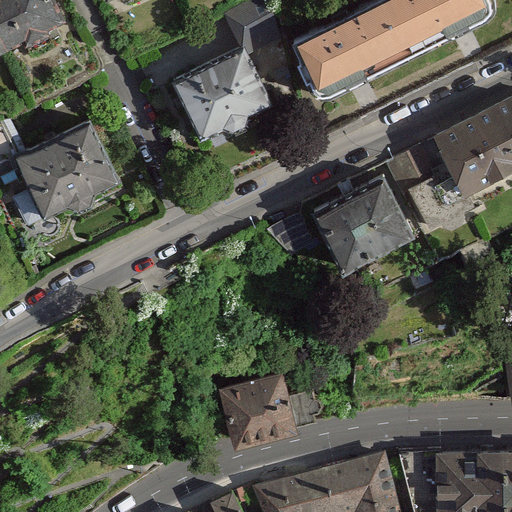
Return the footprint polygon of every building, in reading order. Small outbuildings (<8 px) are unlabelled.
[(56,0),(0,0),(0,22),(12,48),(67,23),(56,0)] [(278,0),(240,0),(229,4),(240,32),(284,14),(278,0)] [(498,0),(378,0),(298,38),(322,88),(499,3),(498,0)] [(0,22),(0,53),(7,50),(12,48),(0,22)] [(244,45),(176,82),(206,139),(274,102),(244,45)] [(511,99),(439,134),(474,195),(511,177),(511,99)] [(95,119),(16,156),(44,214),(123,176),(95,119)] [(422,143),(389,162),(405,189),(438,170),(422,143)] [(386,172),(316,208),(348,269),(418,233),(386,172)] [(220,385),(237,444),(303,424),(285,365),(220,385)] [(397,511),(382,451),(257,487),(265,511),(333,511),(354,508),(355,511),(397,511)] [(511,511),(511,451),(439,452),(440,511),(511,511)] [(187,511),(187,510),(183,511),(241,511),(230,489),(212,498),(218,511),(187,511)]
